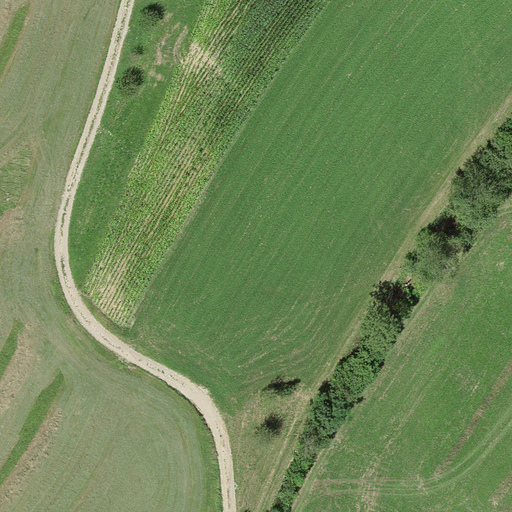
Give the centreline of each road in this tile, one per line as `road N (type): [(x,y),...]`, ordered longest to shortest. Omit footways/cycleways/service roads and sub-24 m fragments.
road 1 (track): [(231,511),(234,465),(223,405),(80,327),(60,301),(58,198),(128,0)]
road 2 (track): [(257,511),(345,345),(474,147),(511,105)]
road 3 (track): [(286,511),(310,459),(398,322),(511,171)]
